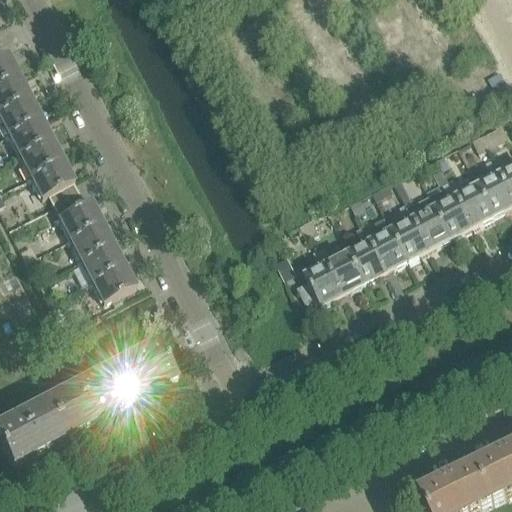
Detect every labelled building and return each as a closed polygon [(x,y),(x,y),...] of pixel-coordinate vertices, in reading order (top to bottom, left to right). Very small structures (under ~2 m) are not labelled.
[(1,61),(0,61),(0,89),(18,80),(7,59),(2,62),(1,61)] [(18,80),(0,89),(0,116),(29,102),(18,80)] [(29,102),(0,116),(0,127),(7,140),(40,123),(29,102)] [(40,123),(7,140),(18,161),(51,144),(40,123)] [(509,145),(502,132),(480,144),(487,157),(509,145)] [(51,144),(18,161),(29,183),(62,166),(51,144)] [(487,157),(480,144),(474,147),(481,160),(487,157)] [(452,173),(445,161),(437,166),(442,176),(443,178),(452,173)] [(493,166),(511,203),(511,176),(506,179),(498,163),(493,166)] [(62,166),(29,183),(41,205),(48,201),(74,188),(62,166)] [(480,193),(495,223),(511,214),(511,203),(493,166),(487,169),(496,185),(480,193)] [(449,189),(443,178),(442,176),(434,180),(441,193),(443,192),(449,189)] [(406,197),(400,185),(394,188),(400,200),(406,197)] [(449,189),(473,235),(495,223),(480,193),(464,201),(455,185),(449,189)] [(74,188),(48,201),(54,212),(80,199),(74,188)] [(430,204),(452,246),(473,235),(449,189),(443,192),(445,195),(430,204)] [(377,208),(392,200),(388,191),(372,200),(377,208)] [(60,223),(85,209),(80,199),(54,212),(60,223)] [(406,211),(430,257),(452,246),(430,204),(414,212),(412,208),(406,211)] [(366,217),(360,206),(351,211),(357,222),(366,217)] [(85,209),(60,223),(58,224),(69,246),(102,229),(91,207),(85,210),(85,209)] [(393,238),(408,269),(430,257),(406,211),(401,214),(409,230),(393,238)] [(312,226),(306,229),(313,243),(319,240),(312,226)] [(102,229),(69,246),(80,267),(113,250),(102,229)] [(307,247),(313,243),(306,229),(299,233),(307,247)] [(363,233),(387,280),(408,269),(393,238),(377,247),(368,231),(363,233)] [(387,280),(363,233),(358,236),(366,252),(350,261),(366,291),(387,280)] [(113,250),(80,267),(92,288),(124,271),(113,250)] [(320,256),(344,302),(366,291),(350,261),(334,269),(326,253),(320,256)] [(344,302),(320,256),(314,259),(323,275),(306,284),(308,289),(298,295),(306,311),(313,307),(316,312),(319,310),(321,314),(344,302)] [(24,267),(31,280),(38,276),(31,264),(24,267)] [(296,281),(287,264),(281,267),(275,270),(285,287),(286,287),(288,285),(292,284),(296,281)] [(124,271),(92,288),(103,310),(136,294),(124,271)] [(53,298),(44,302),(49,311),(57,306),(53,298)] [(102,378),(122,417),(177,389),(157,350),(102,378)] [(102,378),(47,406),(68,446),(122,417),(102,378)] [(68,446),(47,406),(0,431),(0,452),(12,475),(68,446)] [(511,456),(477,474),(496,511),(511,504),(511,456)] [(420,501),(424,511),(495,511),(496,511),(477,474),(423,501),(422,500),(420,501)]
